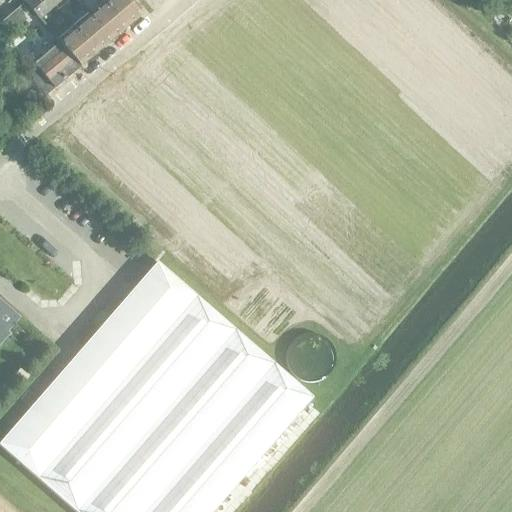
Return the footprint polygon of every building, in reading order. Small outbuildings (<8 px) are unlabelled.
[(39,18),(60,0),(26,0),(25,1),(39,18)] [(132,0),(105,0),(102,3),(123,29),(140,15),(137,12),(140,10),(132,0)] [(511,0),(502,0),(496,7),(506,16),(511,8),(511,0)] [(102,3),(88,15),(109,41),(123,29),(102,3)] [(87,14),(72,26),(95,54),(109,41),(88,15),(87,14)] [(72,26),(57,39),(79,67),(95,54),(72,26)] [(79,67),(57,39),(51,44),(54,48),(36,63),(32,59),(24,66),(35,78),(32,80),(45,95),(79,67)] [(157,262),(143,278),(0,442),(0,446),(75,511),(212,511),(312,398),(157,262)] [(36,321),(72,352),(78,345),(41,314),(36,321)] [(309,334),(304,335),(299,337),(295,340),(291,343),(289,348),(287,352),(286,357),(286,362),(288,367),(290,372),(293,376),(298,379),(302,381),(307,382),(312,382),(317,381),(322,380),(326,377),(329,373),(332,369),(334,364),(335,359),(334,354),(333,349),(330,345),(327,341),(323,338),(319,335),(314,334),(309,334)]
